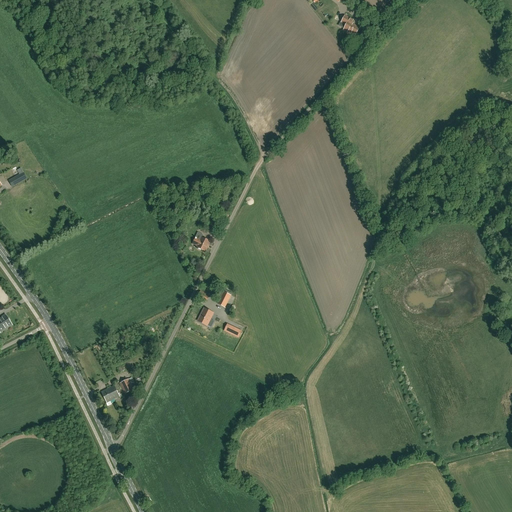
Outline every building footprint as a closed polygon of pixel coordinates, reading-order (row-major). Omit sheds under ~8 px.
[(348,32),(351,34),(355,36),(356,33),(358,31),(359,28),(352,24),(354,21),(345,16),(341,22),(346,25),(344,29),(344,30),(348,32)] [(26,178),(21,169),(18,171),(20,175),(13,179),(9,181),(12,187),(16,184),(26,178)] [(209,226),(213,228),(210,232),(214,234),(217,230),(216,229),(220,223),(211,218),(208,222),(210,224),(209,226)] [(205,252),(210,242),(201,237),(200,241),(195,239),(193,243),(197,245),(196,247),(205,252)] [(197,298),(206,303),(209,296),(201,291),(197,298)] [(225,308),(231,295),(223,291),(217,304),(225,308)] [(207,326),(213,313),(204,309),(197,321),(207,326)] [(0,331),(1,333),(12,325),(6,315),(0,318),(0,331)] [(227,324),(224,331),(239,338),(242,331),(227,324)] [(124,394),(134,390),(129,379),(119,383),(124,394)] [(107,403),(120,397),(114,386),(101,392),(107,403)]
